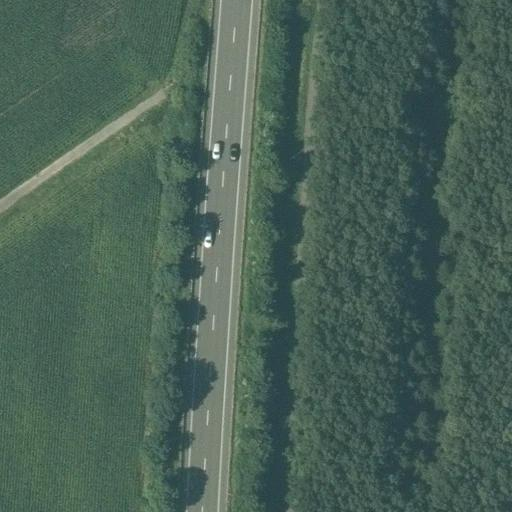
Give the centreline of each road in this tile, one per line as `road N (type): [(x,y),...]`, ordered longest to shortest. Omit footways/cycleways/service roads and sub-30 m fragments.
road 1 (primary): [(237,0),(202,511)]
road 2 (track): [(294,511),(326,0)]
road 3 (unclassified): [(174,85),(0,205)]
